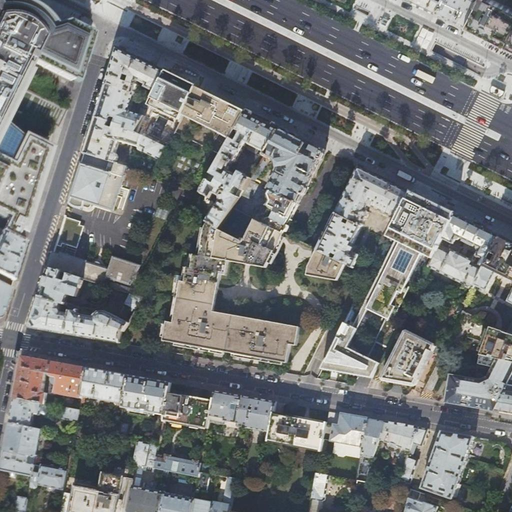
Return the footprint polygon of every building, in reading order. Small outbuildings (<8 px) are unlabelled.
[(0,0),(0,181),(3,176),(0,174),(0,116),(3,110),(21,74),(24,67),(28,69),(32,61),(71,80),(72,79),(74,72),(84,47),(86,40),(87,40),(87,39),(87,38),(87,37),(87,36),(86,36),(86,35),(86,34),(85,34),(85,33),(84,33),(83,33),(80,31),(61,22),(48,26),(46,23),(39,16),(32,11),(25,7),(21,6),(12,4),(3,4),(1,0),(0,0)] [(417,0),(422,2),(421,5),(428,8),(435,12),(437,9),(441,0),(417,0)] [(457,19),(467,24),(479,0),(441,0),(437,9),(457,19)] [(511,0),(479,0),(467,24),(479,30),(490,35),(500,40),(511,46),(511,45),(511,0)] [(154,99),(167,72),(129,53),(119,48),(108,84),(136,94),(140,82),(147,85),(146,87),(153,91),(151,95),(143,91),(142,92),(141,95),(145,96),(154,99)] [(182,121),(199,87),(167,72),(154,99),(151,105),(182,121)] [(125,129),(137,133),(148,110),(142,108),(139,114),(130,112),(130,111),(131,111),(136,94),(108,84),(97,118),(111,122),(113,117),(118,119),(117,124),(126,127),(125,129)] [(238,130),(248,112),(224,100),(199,87),(182,121),(176,133),(190,140),(189,142),(191,143),(192,141),(211,149),(205,161),(207,162),(212,150),(224,155),(233,138),(238,130)] [(149,109),(151,105),(154,99),(145,96),(144,102),(144,107),(149,109)] [(208,221),(209,222),(221,229),(234,208),(240,197),(235,194),(239,187),(245,191),(251,181),(252,178),(242,172),(241,173),(239,176),(235,173),(230,170),(234,162),(235,163),(236,162),(237,163),(246,146),(248,148),(249,150),(256,153),(258,152),(260,149),(268,153),(282,128),(248,112),(238,130),(243,133),(238,141),(233,138),(224,155),(213,174),(219,178),(216,184),(210,180),(204,190),(202,193),(212,199),(217,206),(208,221)] [(2,231),(19,239),(30,205),(48,149),(39,145),(40,144),(40,143),(40,141),(39,140),(38,139),(37,139),(35,139),(34,140),(34,142),(25,138),(3,118),(0,116),(0,174),(3,176),(0,181),(0,216),(4,219),(1,230),(2,231)] [(128,166),(134,168),(135,165),(118,160),(119,158),(118,155),(118,154),(117,153),(120,142),(125,142),(144,149),(143,151),(160,160),(166,147),(137,133),(125,129),(126,127),(117,124),(115,128),(110,126),(111,122),(97,118),(86,153),(112,161),(116,163),(128,166)] [(300,204),(327,150),(317,145),(304,139),(291,133),(282,128),(268,153),(252,178),(251,181),(255,183),(271,157),(279,161),(280,167),(275,176),(274,175),(272,179),(273,180),(269,189),(270,190),(300,204)] [(112,161),(86,153),(78,180),(70,203),(73,205),(80,208),(84,207),(86,202),(114,210),(121,188),(122,188),(125,176),(124,176),(125,174),(126,175),(129,173),(128,170),(126,170),(128,166),(116,163),(113,173),(106,171),(107,168),(110,169),(112,161)] [(348,264),(355,267),(361,255),(357,253),(356,252),(357,251),(357,246),(354,246),(370,213),(370,212),(368,211),(370,206),(398,219),(412,193),(361,167),(320,250),(348,264)] [(161,184),(163,177),(153,174),(142,171),(139,177),(144,178),(144,179),(144,180),(146,180),(147,179),(161,184)] [(286,233),(300,204),(270,190),(268,194),(271,200),(273,201),(267,213),(266,213),(260,215),(258,219),(286,233)] [(431,266),(434,260),(457,215),(412,193),(398,219),(396,225),(392,233),(318,380),(344,384),(369,388),(431,266)] [(269,268),(286,233),(258,219),(234,208),(221,229),(209,222),(207,227),(205,233),(201,256),(195,255),(192,269),(189,269),(186,283),(182,282),(174,324),(167,323),(164,343),(179,345),(255,359),(288,365),(291,347),(298,348),(301,329),(215,314),(221,276),(226,277),(229,261),(269,268)] [(434,260),(431,266),(466,284),(467,286),(473,289),(475,288),(477,286),(484,270),(473,264),(474,262),(453,251),(451,253),(443,249),(447,241),(456,244),(459,237),(481,248),(478,256),(484,259),(481,264),(482,266),(485,268),(502,237),(491,231),(479,226),(464,218),(457,215),(434,260)] [(59,242),(77,248),(85,224),(67,218),(59,242)] [(0,273),(14,280),(26,242),(19,239),(2,231),(0,233),(0,273)] [(484,270),(477,286),(488,292),(498,273),(511,280),(511,294),(508,301),(511,303),(511,241),(502,237),(485,268),(484,270)] [(348,264),(320,250),(311,267),(310,276),(340,281),(348,264)] [(54,253),(50,268),(85,279),(105,285),(109,271),(87,263),(88,262),(73,257),(63,254),(62,256),(54,253)] [(50,268),(41,297),(63,303),(67,305),(68,303),(70,295),(80,298),(85,279),(50,268)] [(0,315),(3,313),(11,288),(0,282),(0,315)] [(127,304),(137,310),(144,298),(136,295),(132,294),(127,304)] [(31,328),(68,335),(71,314),(63,313),(61,309),(63,309),(64,307),(62,307),(63,303),(41,297),(31,328)] [(68,335),(122,344),(124,332),(125,332),(130,324),(109,313),(107,312),(106,312),(104,312),(103,312),(101,312),(100,313),(99,314),(98,314),(96,316),(95,317),(82,315),(79,310),(78,311),(77,312),(73,311),(72,311),(72,313),(71,314),(68,335)] [(468,314),(464,311),(445,347),(462,351),(467,337),(474,339),(486,342),(482,355),(500,359),(511,361),(511,334),(508,333),(504,332),(505,331),(492,327),(474,319),(468,315),(468,314)] [(408,334),(386,379),(402,381),(415,383),(418,379),(420,380),(434,352),(432,351),(434,346),(422,340),(421,341),(408,334)] [(462,351),(445,347),(436,366),(445,371),(454,351),(461,353),(462,351)] [(24,357),(15,399),(46,404),(48,394),(44,393),(45,391),(48,374),(50,375),(50,376),(50,380),(52,383),(55,386),(54,391),(56,391),(57,394),(82,399),(83,396),(88,368),(24,357)] [(511,378),(511,361),(500,359),(490,378),(482,381),(453,376),(449,400),(492,408),(494,409),(496,410),(509,385),(511,378)] [(88,368),(83,396),(125,404),(130,375),(88,368)] [(130,375),(125,404),(124,407),(166,415),(170,393),(172,383),(130,375)] [(511,385),(509,385),(496,410),(507,412),(511,413),(511,385)] [(253,397),(216,390),(214,401),(210,421),(225,424),(226,420),(248,424),(253,397)] [(170,393),(166,415),(164,421),(208,429),(210,421),(214,401),(193,397),(170,393)] [(277,401),(253,397),(248,424),(247,427),(271,431),(274,415),(277,401)] [(15,399),(10,423),(33,428),(35,415),(45,416),(49,414),(50,405),(46,404),(15,399)] [(57,418),(78,422),(80,411),(61,407),(59,407),(57,418)] [(327,423),(327,425),(324,439),(363,446),(368,418),(343,413),(341,425),(335,424),(327,423)] [(274,415),(271,431),(269,439),(322,449),(324,439),(327,425),(303,420),(274,415)] [(363,446),(362,455),(374,458),(380,439),(387,421),(368,418),(363,446)] [(419,427),(387,421),(380,439),(388,442),(386,447),(387,449),(396,452),(397,454),(394,463),(401,465),(400,468),(403,469),(419,427)] [(5,451),(29,455),(37,457),(42,430),(33,428),(10,423),(5,451)] [(121,423),(118,438),(128,440),(127,437),(129,425),(121,423)] [(429,428),(419,427),(403,469),(400,479),(411,483),(419,459),(412,456),(417,444),(422,446),(429,428)] [(475,437),(443,431),(423,488),(453,499),(464,469),(475,437)] [(143,442),(138,465),(155,468),(158,455),(160,446),(143,442)] [(35,472),(36,465),(28,464),(29,455),(5,451),(4,458),(1,471),(34,477),(35,472)] [(158,455),(155,468),(159,469),(169,471),(181,473),(199,477),(200,471),(202,464),(202,463),(192,461),(192,462),(174,458),(164,456),(158,455)] [(374,459),(369,473),(379,477),(384,463),(374,459)] [(55,493),(64,495),(70,463),(66,462),(65,469),(43,465),(41,474),(35,472),(34,477),(31,492),(36,492),(36,490),(39,487),(39,485),(48,487),(54,488),(54,492),(55,493)] [(202,464),(200,471),(210,473),(211,466),(202,464)] [(318,473),(319,466),(310,464),(304,499),(313,501),(313,499),(318,473)] [(169,471),(159,469),(158,475),(168,477),(169,471)] [(195,499),(192,511),(211,511),(214,503),(203,501),(205,491),(207,492),(211,474),(210,473),(200,471),(199,477),(196,493),(195,499)] [(75,497),(72,511),(117,511),(125,476),(106,472),(103,488),(78,483),(75,497)] [(330,476),(318,473),(313,499),(322,501),(326,498),(330,476)] [(214,503),(211,511),(231,511),(237,479),(229,477),(224,505),(214,503)] [(151,490),(134,486),(128,511),(161,511),(165,493),(154,490),(155,488),(152,487),(151,490)] [(412,489),(406,511),(437,511),(439,507),(417,499),(420,492),(412,489)] [(165,493),(161,511),(192,511),(195,499),(165,493)] [(64,495),(60,511),(61,511),(72,511),(75,497),(64,495)] [(14,511),(27,511),(30,498),(26,497),(25,499),(17,498),(14,511)]
